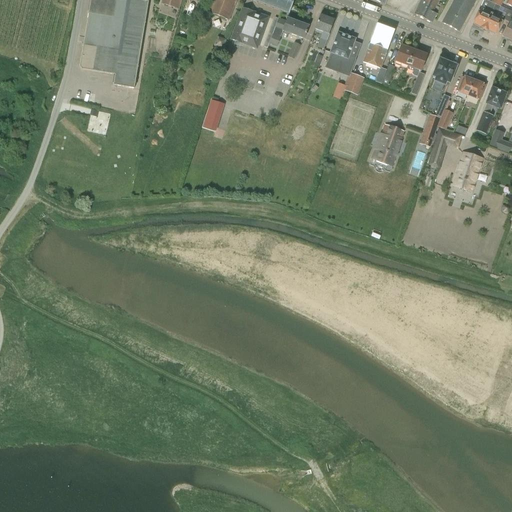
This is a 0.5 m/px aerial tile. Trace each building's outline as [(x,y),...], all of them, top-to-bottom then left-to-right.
[(90,0),(79,67),(81,70),(115,75),(113,86),(134,89),(148,2),(135,0),(90,0)] [(181,0),(162,0),(161,4),(179,10),(181,0)] [(229,20),(236,0),(213,0),(208,13),(229,20)] [(293,0),(251,0),(251,1),(288,15),(293,0)] [(438,0),(420,0),(414,14),(431,23),(436,14),(433,12),(438,0)] [(476,0),(454,0),(442,23),(459,32),(476,0)] [(483,1),(480,9),(473,24),(474,25),(474,26),(477,28),(480,27),(479,28),(484,30),(496,3),(497,0),(492,0),(491,2),(487,1),(483,1)] [(503,0),(502,0),(497,0),(496,3),(484,30),(489,32),(489,31),(490,33),(493,34),(495,34),(496,34),(503,19),(509,22),(511,14),(511,12),(500,7),(503,0)] [(268,18),(242,8),(230,40),(242,44),(251,47),(252,44),(257,46),(268,18)] [(511,14),(509,22),(502,36),(511,41),(511,14)] [(334,20),(320,15),(314,30),(322,32),(317,47),(323,49),(334,20)] [(285,22),(274,18),(263,47),(267,49),(269,44),(277,47),(282,34),(288,36),(289,34),(303,39),(308,27),(286,19),(285,22)] [(394,31),(377,24),(363,63),(380,69),(394,31)] [(331,53),(325,68),(337,72),(339,68),(351,72),(361,45),(360,45),(353,42),(354,39),(337,33),(330,53),(331,53)] [(300,46),(294,43),(287,57),(294,60),(300,46)] [(407,66),(413,50),(401,46),(394,65),(400,67),(402,64),(407,66)] [(413,50),(407,66),(406,69),(412,72),(412,73),(413,75),(417,77),(411,94),(416,96),(424,75),(420,73),(427,55),(413,50)] [(456,66),(439,60),(433,76),(449,83),(456,66)] [(394,67),(388,65),(382,84),(387,86),(394,67)] [(356,96),(358,91),(363,79),(350,74),(349,76),(348,76),(344,86),(338,84),(333,98),(341,101),(345,91),(356,96)] [(456,91),(468,96),(474,80),(468,77),(468,79),(462,76),(456,91)] [(480,82),(474,80),(468,96),(479,100),(485,85),(479,83),(480,82)] [(492,89),(476,131),(485,134),(492,116),(489,115),(493,106),(500,108),(505,94),(504,94),(505,92),(499,89),(498,91),(492,89)] [(443,95),(435,116),(440,118),(443,110),(445,110),(450,98),(443,95)] [(202,127),(216,131),(224,104),(211,100),(202,127)] [(440,118),(436,127),(445,131),(453,114),(445,110),(443,110),(440,118)] [(439,119),(428,115),(421,136),(431,140),(436,127),(439,119)] [(404,132),(385,125),(371,159),(392,167),(404,132)] [(438,129),(426,165),(439,169),(446,146),(457,150),(461,136),(438,129)] [(504,133),(495,130),(489,145),(497,148),(497,149),(509,153),(511,145),(501,141),(504,133)] [(482,159),(463,153),(452,186),(471,192),(482,159)]
